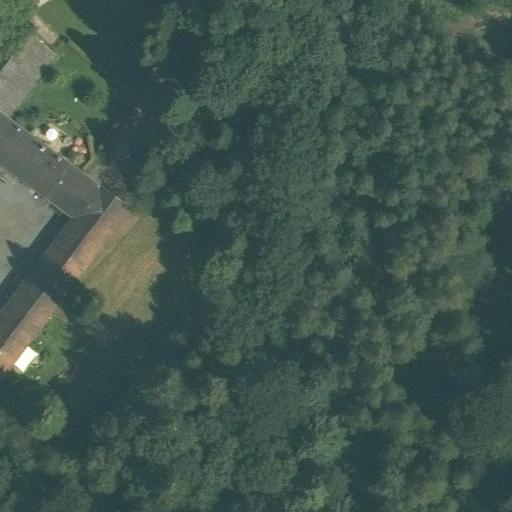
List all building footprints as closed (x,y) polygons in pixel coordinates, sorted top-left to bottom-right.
[(20,28),(0,53),(0,114),(5,118),(54,53),(20,28)] [(5,118),(0,114),(0,161),(5,165),(27,135),(5,118)] [(84,176),(27,135),(5,165),(61,207),(84,176)] [(84,176),(61,207),(68,212),(74,217),(77,218),(99,188),(91,182),(84,176)] [(99,188),(77,218),(74,217),(76,218),(56,244),(84,265),(127,209),(99,188)] [(0,376),(84,265),(56,244),(0,317),(0,376)]
